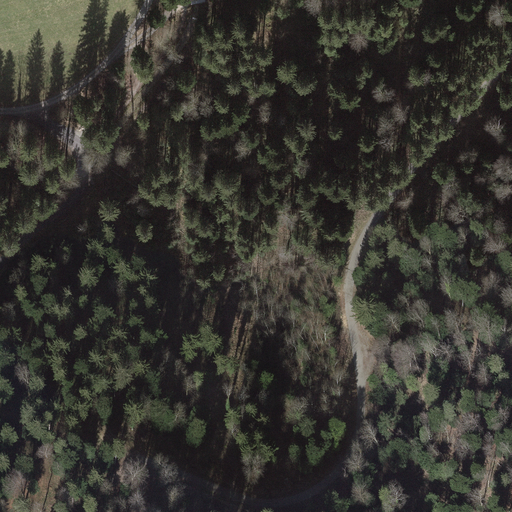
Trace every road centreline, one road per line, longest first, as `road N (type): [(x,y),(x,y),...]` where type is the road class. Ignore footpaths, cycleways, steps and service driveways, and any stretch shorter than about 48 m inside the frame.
road 1 (track): [(511,54),(364,229),(349,262),(361,393),(356,442),(342,470),(311,493),(261,502),(147,462),(109,436)]
road 2 (track): [(0,110),(35,109),(84,81),(117,56),(152,0)]
road 3 (track): [(84,178),(72,201),(0,268)]
